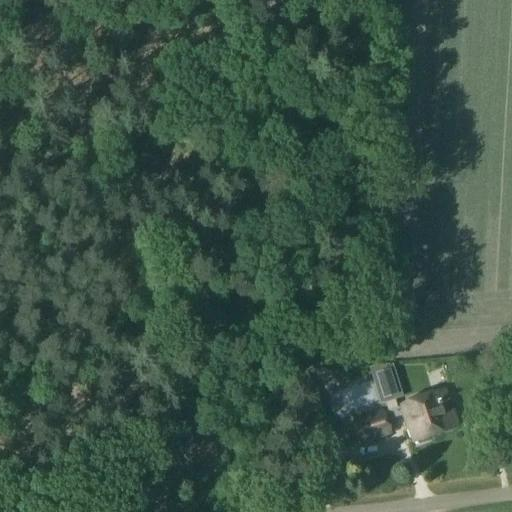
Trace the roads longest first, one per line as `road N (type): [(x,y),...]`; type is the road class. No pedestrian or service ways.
road 1 (track): [(243,511),(245,479),(279,408),(304,312),(307,272),(280,84),(286,0)]
road 2 (unclassified): [(355,511),(511,493)]
